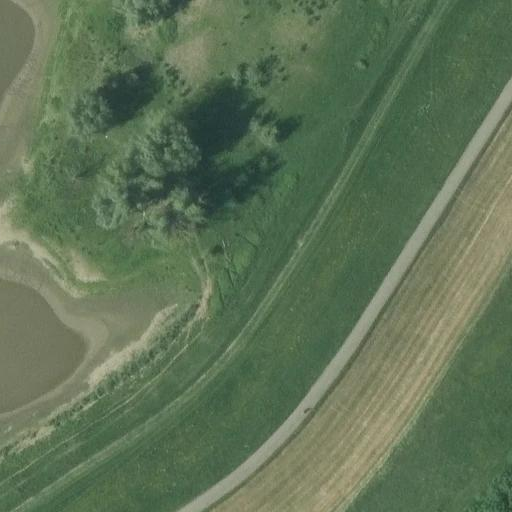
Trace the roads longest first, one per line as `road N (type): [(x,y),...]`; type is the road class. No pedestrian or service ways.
road 1 (track): [(15,511),(215,358),(321,218),(449,0)]
road 2 (unclassified): [(190,511),(263,455),(311,399),(511,87)]
